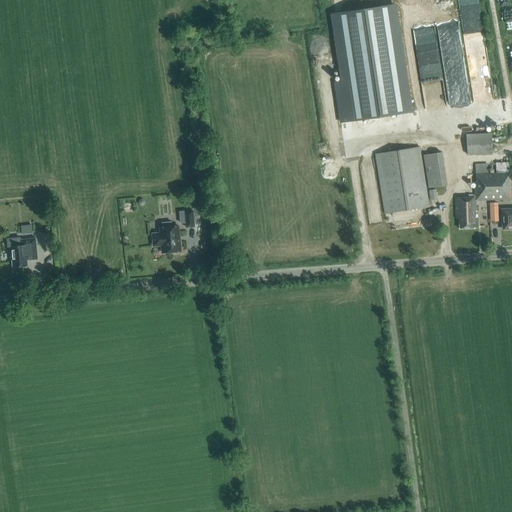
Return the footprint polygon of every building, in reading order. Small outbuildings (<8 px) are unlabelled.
[(332,14),(342,81),(334,82),(341,122),(410,112),(394,5),(332,14)] [(495,120),(495,119),(483,121),(485,134),(497,131),(497,130),(503,129),(501,118),(495,120)] [(491,155),(490,135),(465,135),(466,155),(491,155)] [(429,206),(420,147),(375,153),(384,213),(429,206)] [(447,184),(442,152),(424,154),(429,187),(447,184)] [(459,219),(459,229),(477,229),(476,218),(475,218),(475,212),(477,212),(476,201),(511,199),(511,198),(511,189),(511,190),(510,173),(509,173),(509,163),(497,164),(497,174),(488,174),(487,164),(475,165),(475,174),(476,174),(476,175),(476,182),(475,182),(475,195),(474,195),(471,197),(455,198),(456,219),(459,219)] [(490,213),(498,213),(498,203),(489,203),(490,213)] [(504,223),(504,229),(511,228),(511,209),(503,210),(503,216),(501,216),(502,223),(504,223)] [(194,227),(192,211),(185,212),(186,227),(194,227)] [(382,230),(394,229),(394,220),(382,221),(382,230)] [(178,226),(172,227),(171,222),(161,223),(162,228),(160,228),(160,233),(152,234),(154,246),(162,245),(162,253),(180,251),(178,226)] [(20,234),(32,233),(31,224),(19,225),(20,234)] [(21,245),(10,246),(11,255),(12,255),(13,267),(28,265),(27,255),(38,254),(36,238),(20,239),(21,245)]
